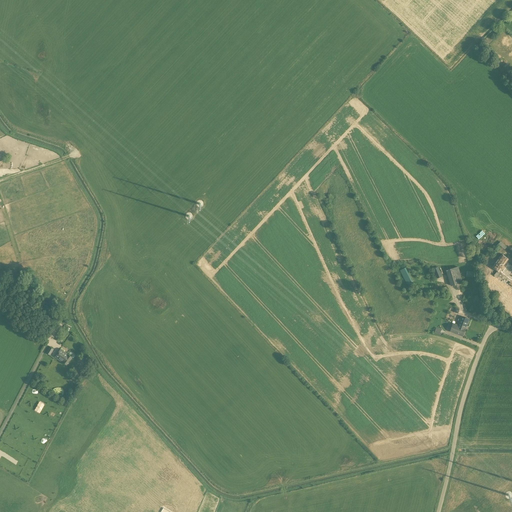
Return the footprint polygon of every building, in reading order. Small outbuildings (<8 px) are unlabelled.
[(506,247),(500,241),(496,246),(502,252),(506,247)] [(506,258),(493,265),(497,272),(510,264),(506,258)] [(462,282),(458,266),(446,270),(451,286),(462,282)] [(401,270),(408,284),(413,282),(405,267),(401,270)] [(442,276),(438,267),(433,269),(437,278),(442,276)] [(460,327),(465,329),(468,319),(460,316),(457,325),(453,323),(452,325),(460,328),(460,327)] [(64,325),(59,335),(56,340),(59,342),(62,337),(64,338),(70,329),(64,325)] [(460,328),(452,325),(449,331),(462,336),(465,329),(460,327),(460,328)] [(46,353),(50,355),(54,349),(50,347),(46,353)] [(60,349),(55,357),(67,365),(72,357),(60,349)]
